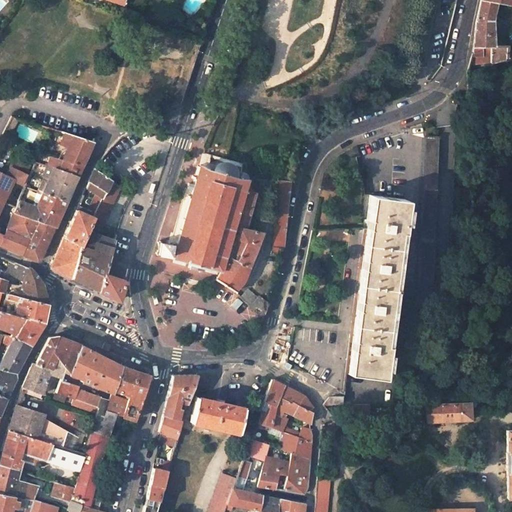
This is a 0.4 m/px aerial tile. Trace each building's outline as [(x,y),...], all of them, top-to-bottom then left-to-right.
[(473,31),(471,42),(471,45),(466,63),(486,59),(486,62),(503,56),(504,43),(491,44),(490,18),(493,1),(509,6),(509,0),(477,0),(474,19),(473,31)] [(59,143),(67,146),(61,159),(80,165),(92,139),(64,132),(59,143)] [(431,287),(436,137),(421,137),(416,286),(431,287)] [(45,154),(48,148),(41,145),(38,151),(45,154)] [(21,183),(25,173),(29,165),(16,159),(12,168),(7,166),(4,175),(0,173),(0,201),(1,202),(9,184),(14,186),(16,182),(21,183)] [(76,175),(80,165),(61,159),(57,169),(76,175)] [(31,187),(41,163),(34,161),(23,185),(31,187)] [(241,190),(245,178),(242,177),(242,174),(241,173),(239,171),(238,170),(234,171),(232,173),(232,174),(232,171),(230,167),(229,165),(227,163),(223,162),(219,162),(216,163),(213,165),(211,168),(211,166),(210,164),(210,163),(207,162),(205,162),(204,162),(202,164),(202,165),(199,165),(175,244),(166,243),(160,242),(157,253),(164,254),(174,256),(185,259),(185,260),(205,267),(205,265),(218,269),(230,226),(238,227),(245,229),(253,192),(241,190)] [(66,199),(76,175),(57,169),(52,167),(42,191),(66,199)] [(94,192),(102,198),(110,180),(96,169),(94,167),(85,186),(94,192)] [(275,173),(256,171),(255,179),(275,181),(275,173)] [(245,178),(241,190),(253,192),(245,178)] [(95,212),(93,217),(90,223),(96,225),(116,184),(110,180),(102,198),(95,212)] [(288,182),(275,181),(272,247),(282,248),(287,185),(288,182)] [(29,216),(37,219),(55,225),(66,199),(42,191),(35,206),(17,200),(12,211),(21,214),(29,216)] [(94,192),(87,208),(95,212),(102,198),(94,192)] [(403,198),(368,195),(349,374),(384,378),(403,198)] [(81,243),(87,229),(90,223),(93,217),(75,208),(63,235),(81,243)] [(18,222),(21,214),(12,211),(9,219),(18,222)] [(33,228),(37,219),(29,216),(25,225),(33,228)] [(25,225),(18,222),(9,219),(5,227),(16,232),(28,237),(21,252),(28,255),(36,258),(42,256),(55,225),(37,219),(33,228),(25,225)] [(5,227),(0,225),(0,244),(2,245),(9,248),(16,232),(5,227)] [(219,269),(238,227),(230,226),(218,269),(219,269)] [(238,227),(219,269),(214,279),(232,291),(241,282),(262,233),(245,229),(238,227)] [(99,290),(104,272),(113,240),(87,229),(81,243),(71,276),(99,290)] [(21,252),(28,237),(16,232),(9,248),(14,250),(21,252)] [(81,243),(63,235),(50,266),(71,276),(81,243)] [(0,291),(5,293),(46,305),(42,284),(39,280),(29,268),(14,262),(7,272),(23,280),(19,289),(9,286),(10,282),(0,279),(0,291)] [(126,279),(104,272),(99,290),(118,298),(126,279)] [(4,313),(41,323),(43,318),(46,305),(5,293),(4,298),(11,300),(9,306),(5,305),(4,313)] [(247,306),(257,315),(264,315),(267,303),(259,295),(247,306)] [(41,323),(4,313),(0,311),(0,327),(14,334),(13,337),(30,344),(41,323)] [(0,382),(10,387),(15,378),(16,369),(30,344),(13,337),(4,336),(1,343),(7,346),(0,359),(0,338),(1,335),(0,335),(0,382)] [(41,393),(48,374),(59,377),(62,367),(66,369),(69,370),(52,352),(56,336),(46,337),(34,364),(31,363),(21,387),(41,393)] [(71,371),(80,343),(57,336),(56,336),(52,352),(69,370),(71,371)] [(64,376),(75,379),(77,373),(81,374),(80,377),(107,390),(111,391),(112,388),(119,364),(115,362),(80,343),(71,371),(69,370),(66,369),(64,376)] [(110,394),(106,409),(114,412),(135,419),(144,386),(147,375),(119,364),(112,388),(124,392),(122,398),(110,394)] [(167,392),(165,400),(173,403),(187,407),(197,375),(183,375),(171,375),(167,392)] [(272,414),(277,398),(282,386),(270,379),(257,409),(259,410),(254,420),(268,426),(272,414)] [(0,395),(5,398),(10,387),(0,382),(0,395)] [(282,386),(277,398),(311,411),(312,408),(302,398),(298,395),(282,386)] [(41,393),(21,387),(19,391),(40,398),(41,393)] [(76,388),(73,399),(97,407),(100,399),(76,388)] [(54,393),(52,398),(65,403),(66,397),(54,393)] [(329,394),(321,404),(328,404),(343,403),(344,394),(329,394)] [(235,432),(241,406),(196,396),(190,422),(235,432)] [(311,411),(277,398),(272,414),(279,417),(282,410),(310,422),(311,411)] [(173,403),(165,400),(162,416),(169,419),(173,403)] [(470,422),(470,402),(425,403),(426,422),(470,422)] [(94,414),(82,456),(77,474),(75,483),(95,489),(112,422),(114,412),(106,409),(97,407),(94,414)] [(32,419),(24,413),(24,411),(14,408),(6,432),(24,438),(24,436),(59,448),(62,449),(66,436),(44,422),(42,417),(40,416),(39,415),(36,415),(34,416),(32,419)] [(287,420),(279,417),(272,414),(268,426),(281,431),(285,422),(287,420)] [(182,423),(169,419),(162,416),(158,433),(161,434),(160,441),(176,446),(182,423)] [(281,431),(284,432),(311,444),(312,436),(309,431),(285,422),(281,431)] [(505,474),(506,501),(511,500),(511,430),(504,431),(504,454),(503,454),(503,474),(505,474)] [(24,436),(24,438),(6,432),(0,454),(0,465),(17,471),(19,462),(22,462),(22,459),(33,463),(34,460),(53,465),(59,448),(24,436)] [(284,432),(278,448),(290,453),(288,463),(286,472),(282,490),(300,494),(306,487),(311,444),(284,432)] [(71,452),(74,441),(66,436),(62,449),(71,452)] [(262,462),(264,457),(267,443),(247,438),(242,456),(262,462)] [(53,466),(57,468),(77,474),(82,456),(71,452),(62,449),(59,448),(53,465),(53,466)] [(286,472),(288,463),(264,457),(262,462),(261,468),(275,471),(275,469),(286,472)] [(257,511),(261,495),(254,494),(241,491),(249,463),(240,460),(235,477),(231,488),(226,504),(257,511)] [(26,484),(14,481),(17,471),(0,465),(0,493),(32,502),(35,488),(26,484)] [(55,484),(73,490),(75,483),(77,474),(57,468),(53,484),(55,484)] [(165,472),(151,468),(145,499),(157,502),(165,472)] [(275,471),(261,468),(257,485),(271,488),(275,471)] [(17,471),(14,481),(26,484),(27,476),(17,471)] [(223,511),(226,504),(231,488),(235,477),(221,473),(208,511),(223,511)] [(75,483),(73,490),(69,502),(79,505),(91,509),(91,506),(94,496),(95,489),(75,483)] [(69,502),(73,490),(55,484),(51,497),(69,502)] [(57,511),(58,509),(32,502),(0,493),(0,511),(57,511)] [(259,511),(263,511),(275,511),(278,499),(269,497),(261,495),(257,511),(259,511)] [(102,498),(94,496),(91,506),(99,508),(102,498)] [(278,499),(275,511),(302,511),(303,504),(278,499)] [(77,511),(79,505),(69,502),(67,511),(77,511)]
